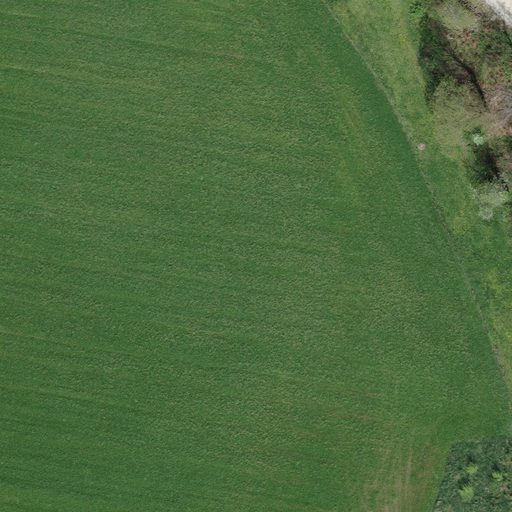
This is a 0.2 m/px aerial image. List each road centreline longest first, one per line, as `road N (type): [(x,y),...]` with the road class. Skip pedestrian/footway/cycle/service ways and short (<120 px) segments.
road 1 (motorway): [(117,511),(160,0)]
road 2 (motorway): [(51,0),(34,511)]
